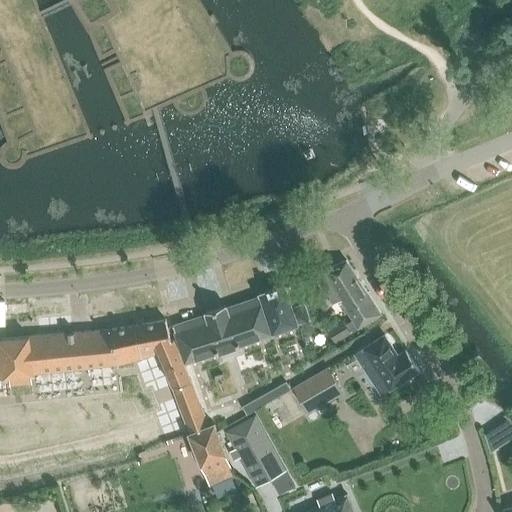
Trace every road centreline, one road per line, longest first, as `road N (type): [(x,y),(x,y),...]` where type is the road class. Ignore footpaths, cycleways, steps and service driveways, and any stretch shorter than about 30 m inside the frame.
road 1 (residential): [(0,289),(153,275),(250,250),(343,213)]
road 2 (residential): [(484,511),(482,468),(458,398),(343,213)]
road 3 (residential): [(425,177),(425,159),(446,122),(511,53)]
